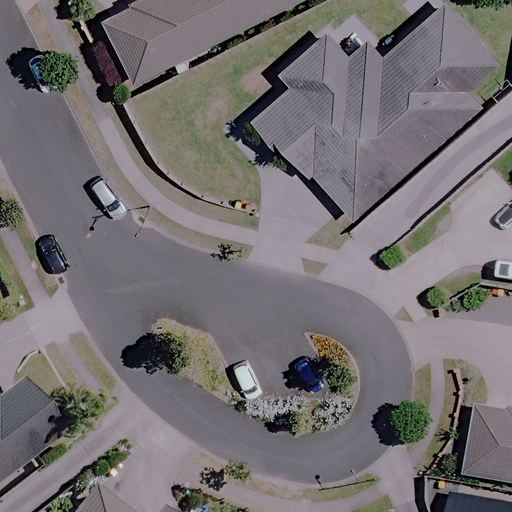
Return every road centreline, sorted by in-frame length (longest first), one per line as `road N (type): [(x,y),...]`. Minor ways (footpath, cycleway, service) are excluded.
road 1 (residential): [(118,266),(303,310),(350,338),(367,394),(353,433),(306,451),(280,446),(185,396),(140,335)]
road 2 (residential): [(0,56),(118,266)]
